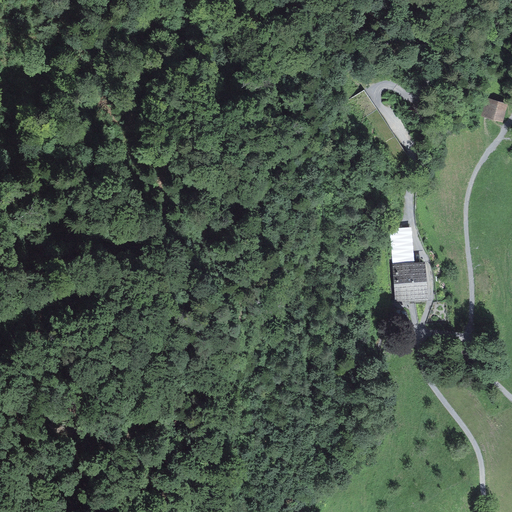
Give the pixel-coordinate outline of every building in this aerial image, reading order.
[(511,86),(503,85),(500,102),(511,103),(511,86)] [(487,122),(495,123),(497,100),(490,99),(487,122)] [(503,127),(509,104),(500,102),(494,124),(503,127)] [(403,144),(377,109),(366,118),(391,153),(403,144)] [(392,229),(398,299),(426,296),(423,262),(413,263),(410,228),(392,229)]
